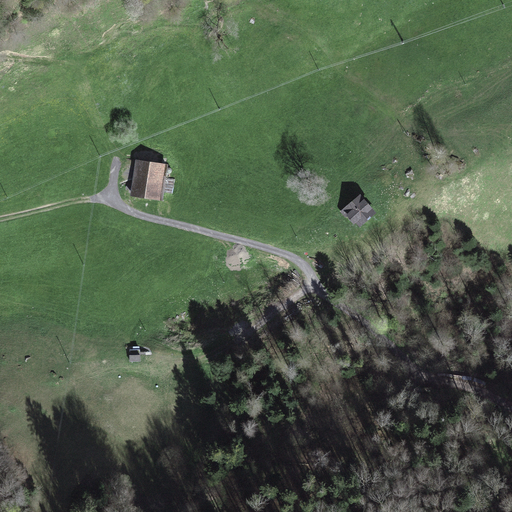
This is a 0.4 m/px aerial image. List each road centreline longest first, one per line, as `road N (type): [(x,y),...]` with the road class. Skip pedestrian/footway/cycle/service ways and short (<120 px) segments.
road 1 (track): [(313,280),(422,374),(511,404)]
road 2 (track): [(114,195),(140,215),(289,255),(313,280)]
